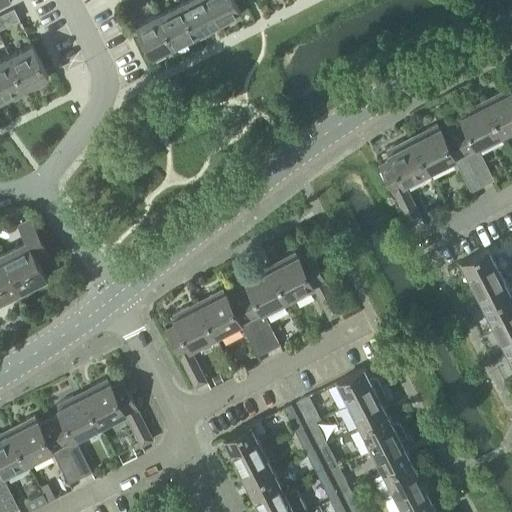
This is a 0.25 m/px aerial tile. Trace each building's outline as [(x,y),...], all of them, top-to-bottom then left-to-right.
[(0,0),(0,8),(11,3),(9,0),(0,0)] [(196,33),(218,22),(206,0),(181,0),(180,1),(196,33)] [(206,0),(218,22),(240,10),(235,0),(206,0)] [(174,44),(196,33),(180,1),(158,12),(174,44)] [(0,28),(19,19),(13,8),(0,14),(0,28)] [(152,55),(174,44),(158,12),(136,24),(152,55)] [(9,55),(26,87),(47,76),(31,43),(9,55)] [(9,55),(0,59),(0,90),(4,98),(26,87),(9,55)] [(511,90),(511,89),(510,89),(508,86),(494,93),(495,97),(486,102),(502,134),(511,128),(511,90)] [(477,146),(502,134),(486,102),(476,106),(474,103),(459,111),(461,114),(459,115),(462,121),(452,126),(481,184),(493,178),(477,146)] [(439,125),(437,126),(435,123),(421,131),(422,134),(413,139),(429,171),(454,158),(470,190),(481,184),(452,126),(442,131),(439,125)] [(404,183),(429,171),(413,139),(403,144),(402,140),(386,148),(388,152),(386,152),(389,158),(378,163),(408,222),(420,215),(404,183)] [(46,255),(28,219),(16,225),(24,241),(1,253),(19,290),(44,278),(35,261),(46,255)] [(471,284),(498,270),(487,247),(459,261),(471,284)] [(296,254),(295,255),(293,252),(278,259),(280,262),(270,267),(287,299),(312,287),(328,319),(340,312),(310,254),(299,259),(296,254)] [(0,300),(19,290),(1,253),(0,253),(0,300)] [(262,312),(287,299),(270,267),(260,272),(259,269),(244,277),(246,280),(243,281),(246,287),(237,291),(266,350),(278,344),(262,312)] [(483,307),(510,293),(498,270),(471,284),(483,307)] [(224,291),(222,292),(221,289),(206,296),(208,299),(198,304),(214,337),(239,324),(255,355),(266,350),(237,291),(227,297),(224,291)] [(494,330),(511,320),(511,296),(510,293),(483,307),(494,330)] [(189,349),(214,337),(198,304),(188,309),(186,306),(171,314),(173,317),(172,318),(175,323),(164,329),(194,387),(205,381),(189,349)] [(506,352),(511,349),(511,320),(494,330),(506,352)] [(363,366),(335,380),(347,404),(375,390),(381,387),(376,378),(372,377),(369,378),(363,366)] [(108,381),(106,382),(104,379),(90,386),(92,389),(82,394),(98,427),(123,414),(139,446),(151,439),(121,381),(111,386),(108,381)] [(375,390),(347,404),(359,427),(387,413),(381,402),(384,400),(385,395),(381,387),(375,390)] [(74,439),(98,427),(82,394),(72,399),(70,396),(55,404),(57,407),(56,408),(59,413),(49,418),(79,476),(90,470),(74,439)] [(308,394),(303,397),(295,401),(307,424),(320,418),(308,394)] [(301,423),(291,404),(283,407),(293,427),(301,423)] [(387,413),(359,427),(370,449),(404,432),(399,424),(394,422),(392,423),(387,413)] [(36,418),(34,419),(32,416),(17,424),(19,427),(10,431),(26,464),(51,451),(67,482),(79,476),(49,418),(39,423),(36,418)] [(258,420),(222,438),(234,461),(261,448),(255,435),(264,430),(258,420)] [(327,443),(317,423),(309,427),(319,447),(327,443)] [(312,445),(302,427),(295,430),(305,449),(312,445)] [(1,476),(26,464),(10,431),(0,436),(0,501),(5,511),(10,511),(18,508),(1,476)] [(404,432),(370,449),(381,471),(409,457),(404,447),(406,445),(408,440),(404,432)] [(338,465),(328,446),(320,450),(330,469),(338,465)] [(261,448),(234,461),(246,484),(273,471),(261,448)] [(323,468),(314,449),(307,453),(316,472),(323,468)] [(409,457),(381,471),(393,494),(421,480),(409,457)] [(349,488),(340,469),(332,473),(341,492),(349,488)] [(273,471),(246,484),(257,506),(284,492),(273,471)] [(335,491),(325,472),(318,476),(327,494),(335,491)] [(393,494),(382,500),(388,511),(414,511),(432,503),(421,480),(393,494)] [(284,492),(257,506),(259,511),(301,511),(307,509),(295,487),(284,492)] [(358,511),(361,511),(351,491),(343,495),(351,511),(358,511)] [(345,511),(337,494),(329,498),(336,511),(345,511)] [(437,511),(432,503),(414,511),(437,511)]
